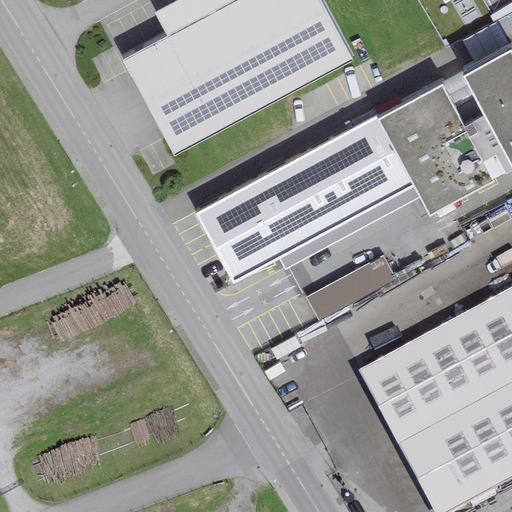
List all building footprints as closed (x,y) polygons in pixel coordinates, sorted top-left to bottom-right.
[(166,26),(122,51),(173,150),(354,55),(324,0),(163,0),(155,5),(166,26)] [(511,40),(509,36),(463,60),(466,67),(511,152),(511,40)] [(443,74),(376,110),(415,182),(428,206),(493,171),(490,166),(511,154),(511,152),(466,67),(445,79),(443,74)] [(376,110),(374,107),(190,205),(231,280),(415,182),(376,110)] [(320,320),(401,285),(389,258),(308,293),(320,320)] [(432,511),(448,511),(511,478),(511,292),(359,373),(432,511)]
